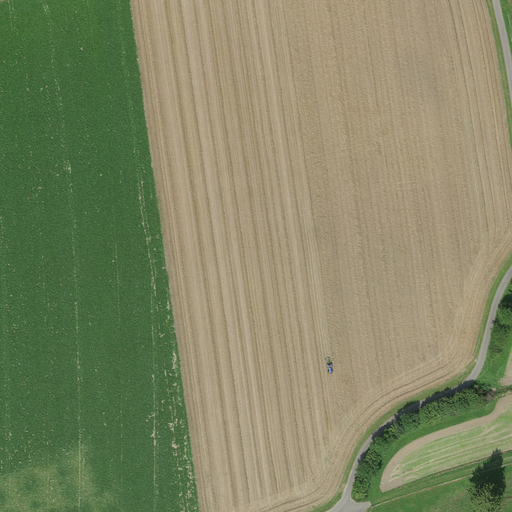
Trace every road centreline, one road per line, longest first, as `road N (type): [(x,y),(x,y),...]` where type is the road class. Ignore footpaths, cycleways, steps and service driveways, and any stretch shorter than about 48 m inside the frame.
road 1 (track): [(511,272),(476,376),(374,438),(335,511)]
road 2 (track): [(343,505),(511,461)]
